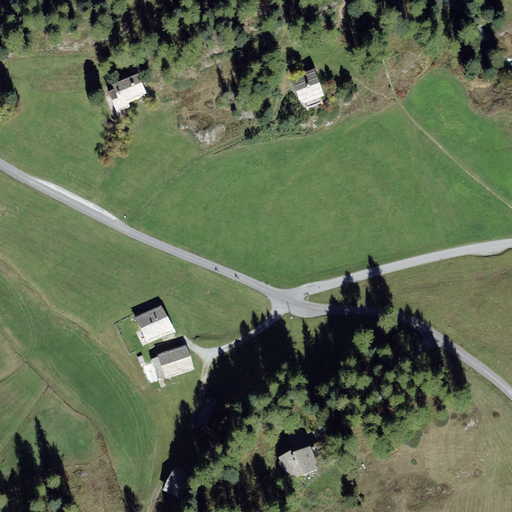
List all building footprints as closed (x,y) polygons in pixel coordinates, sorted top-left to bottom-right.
[(315,74),(291,82),(300,109),(325,101),(315,74)] [(112,90),(114,94),(104,98),(115,120),(131,113),(129,107),(147,98),(137,78),(112,90)] [(162,304),(134,317),(147,344),(161,337),(163,341),(168,339),(167,335),(174,332),(162,304)] [(186,344),(157,354),(158,357),(140,363),(147,383),(165,377),(166,380),(195,369),(186,344)] [(226,405),(209,396),(194,426),(211,435),(226,405)] [(291,450),(278,457),(287,476),(297,477),(320,466),(311,445),(292,452),(291,450)] [(174,467),(164,490),(184,500),(195,476),(174,467)]
